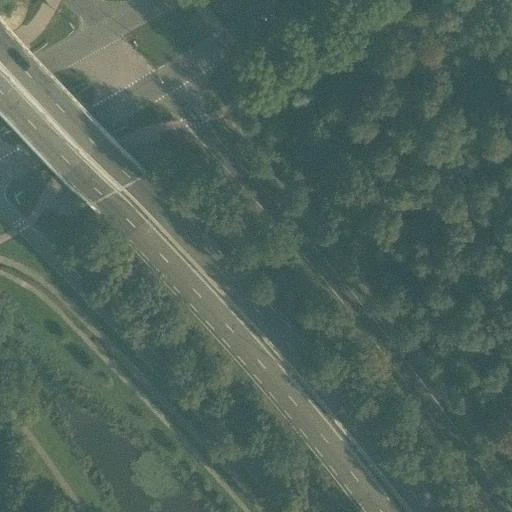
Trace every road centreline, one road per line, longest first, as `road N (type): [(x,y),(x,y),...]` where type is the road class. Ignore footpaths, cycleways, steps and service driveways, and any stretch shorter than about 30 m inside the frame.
road 1 (primary): [(427,511),(231,281),(0,38)]
road 2 (primary): [(0,90),(200,300),(373,511)]
road 3 (primary): [(504,511),(444,416),(349,295),(160,87)]
road 4 (primary): [(0,210),(285,511)]
road 5 (tertiary): [(0,176),(160,87)]
road 6 (unclassified): [(160,87),(288,0)]
road 7 (tertiary): [(107,32),(0,95)]
